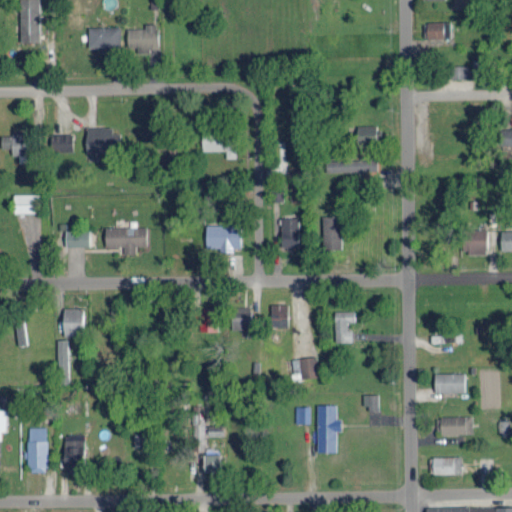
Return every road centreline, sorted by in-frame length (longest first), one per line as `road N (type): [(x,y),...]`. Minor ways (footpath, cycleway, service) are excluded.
road 1 (residential): [(511,489),(0,500)]
road 2 (residential): [(410,511),(405,0)]
road 3 (residential): [(256,280),(257,112),(243,91),(208,84),(0,89)]
road 4 (residential): [(407,279),(0,283)]
